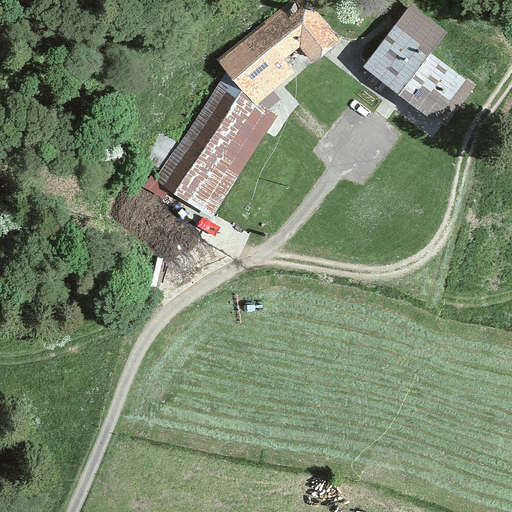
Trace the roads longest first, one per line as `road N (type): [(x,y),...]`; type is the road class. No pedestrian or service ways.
road 1 (track): [(266,257),(364,274),(398,272),(430,252),(451,221),(470,132),(511,80)]
road 2 (unclassified): [(76,511),(143,348),(165,317),(215,280),(266,257)]
road 3 (track): [(165,317),(0,348)]
